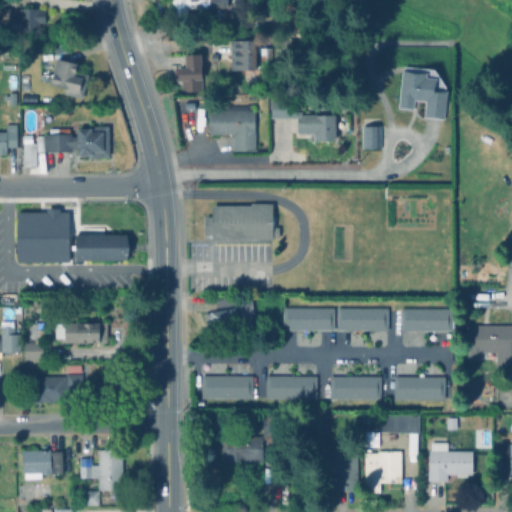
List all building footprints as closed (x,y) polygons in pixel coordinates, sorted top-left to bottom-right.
[(227,0),(227,8),(199,8),(199,19),(173,18),(173,0),(227,0)] [(39,7),(39,9),(44,9),(45,22),(40,22),(40,33),(12,34),(11,15),(20,14),(19,8),(39,7)] [(0,8),(10,8),(10,21),(0,21),(0,8)] [(256,68),(232,69),(231,39),(255,39),(256,68)] [(277,39),(276,65),(261,64),(261,39),(277,39)] [(200,53),(202,92),(182,92),(182,80),(178,80),(177,67),(185,66),(184,54),(200,53)] [(88,74),(83,97),(63,93),(65,87),(50,84),(51,82),(40,80),(42,74),(52,73),(56,58),(76,63),(75,70),(88,74)] [(402,65),(432,68),(444,85),(443,89),(445,89),(442,118),(421,116),(423,100),(412,99),(411,109),(396,107),(399,68),(402,68),(402,65)] [(17,92),(17,104),(9,104),(9,92),(17,92)] [(36,95),(36,102),(22,101),(22,93),(36,95)] [(335,114),(335,140),(310,140),(310,133),(297,133),(297,117),(271,118),(271,98),(296,98),(296,112),(302,112),(302,114),(317,114),(317,115),(335,114)] [(248,105),(248,110),(255,110),(256,150),(234,150),(234,134),(209,134),(209,110),(228,110),(227,106),(248,105)] [(7,147),(7,153),(0,153),(0,130),(6,130),(6,124),(16,123),(17,146),(7,147)] [(378,124),(378,147),(360,147),(359,124),(378,124)] [(109,126),(109,156),(87,156),(87,155),(76,155),(76,147),(72,147),(72,151),(37,151),(37,165),(24,165),(24,143),(21,143),(21,135),(32,135),(32,142),(36,142),(36,135),(44,135),(44,134),(49,134),(49,127),(70,128),(70,133),(72,133),(72,136),(76,136),(76,128),(90,128),(90,125),(109,126)] [(272,202),(272,215),(276,215),(276,226),(279,226),(279,236),(273,236),(273,238),(211,237),(211,233),(205,233),(205,215),(212,215),(212,204),(250,204),(250,202),(272,202)] [(59,225),(59,246),(58,246),(44,246),(43,246),(43,253),(22,253),(23,221),(32,221),(32,225),(59,225)] [(131,240),(132,250),(126,250),(126,258),(75,259),(75,257),(72,257),(72,247),(71,247),(71,243),(75,243),(75,233),(126,232),(126,241),(131,240)] [(254,320),(207,327),(205,312),(209,311),(209,309),(217,308),(216,298),(251,293),(254,320)] [(385,306),(385,329),(335,329),(335,306),(385,306)] [(449,307),(448,330),(398,329),(398,306),(449,307)] [(331,307),(331,329),(281,329),(281,307),(331,307)] [(107,320),(107,341),(64,342),(64,337),(55,337),(55,322),(64,322),(64,321),(107,320)] [(44,321),(44,328),(45,328),(45,337),(29,337),(29,322),(35,322),(35,321),(44,321)] [(511,333),(511,366),(494,366),(494,358),(466,358),(466,351),(464,351),(463,324),(511,323),(511,333)] [(20,333),(20,350),(0,350),(0,335),(1,335),(1,326),(14,326),(13,333),(20,333)] [(43,342),(42,358),(23,358),(24,341),(43,342)] [(81,364),(80,372),(83,372),(83,399),(51,399),(51,400),(42,400),(42,401),(33,401),(33,386),(35,386),(35,375),(65,375),(65,372),(67,372),(67,364),(81,364)] [(252,374),(252,397),(201,396),(201,373),(252,374)] [(377,373),(377,397),(327,396),(327,373),(377,373)] [(317,374),(316,397),(265,397),(266,374),(317,374)] [(441,375),(441,398),(391,397),(391,374),(441,375)] [(373,411),(373,419),(360,418),(360,410),(373,411)] [(316,413),(316,423),(307,422),(307,413),(307,412),(316,413)] [(416,413),(416,432),(415,432),(415,454),(406,454),(406,431),(392,431),(392,430),(378,430),(378,412),(416,413)] [(278,413),(278,436),(263,436),(263,413),(278,413)] [(454,428),(444,428),(444,416),(454,416),(454,428)] [(262,436),(261,461),(222,460),(222,435),(262,436)] [(452,440),(451,450),(470,450),(469,473),(445,473),(445,480),(425,480),(425,470),(426,470),(426,450),(428,450),(428,441),(444,441),(444,440),(452,440)] [(511,442),(511,481),(505,482),(505,460),(495,460),(495,443),(511,442)] [(122,448),(122,488),(98,489),(98,477),(80,477),(79,457),(91,457),(91,464),(98,464),(98,448),(122,448)] [(50,449),(50,450),(61,450),(62,472),(40,472),(41,477),(24,478),(24,472),(22,472),(21,450),(50,449)] [(378,490),(363,491),(361,451),(375,451),(375,450),(397,449),(398,481),(377,482),(378,490)] [(335,451),(335,452),(354,451),(355,488),(333,488),(332,471),(325,471),(325,451),(335,451)] [(288,484),(288,499),(277,499),(277,484),(288,484)] [(98,489),(98,504),(75,504),(74,491),(81,490),(81,489),(98,489)]
